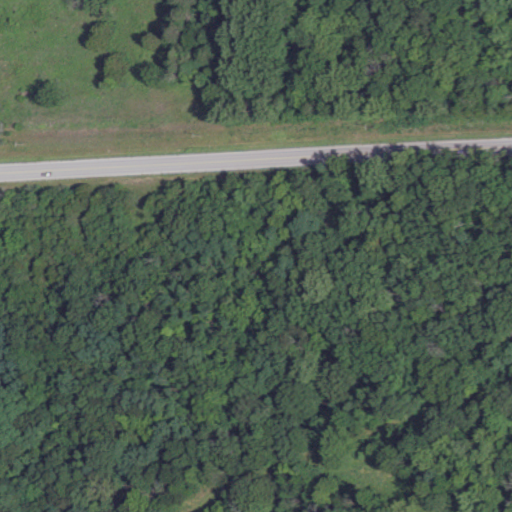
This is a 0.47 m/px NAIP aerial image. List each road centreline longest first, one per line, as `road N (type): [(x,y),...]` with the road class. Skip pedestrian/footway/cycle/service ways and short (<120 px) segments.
road 1 (secondary): [(511,144),(0,171)]
road 2 (track): [(511,393),(379,423),(143,511)]
road 3 (track): [(309,450),(429,511)]
